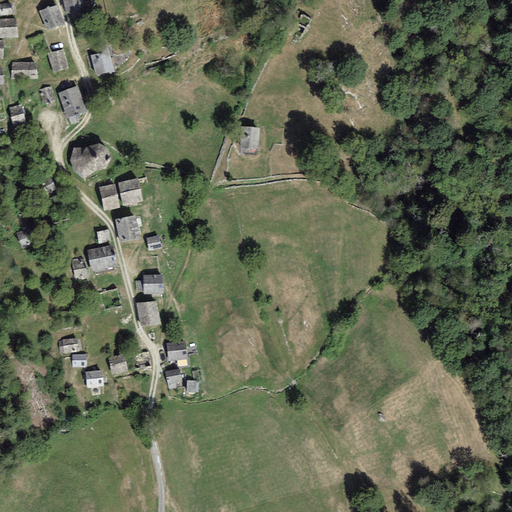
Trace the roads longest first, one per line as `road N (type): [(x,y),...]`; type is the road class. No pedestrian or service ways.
road 1 (track): [(75,132),(60,161),(113,231),(136,324),(156,363),(151,400)]
road 2 (track): [(59,0),(91,97),(75,132)]
